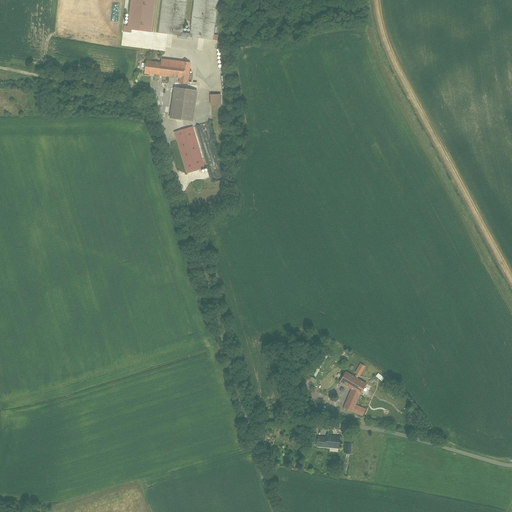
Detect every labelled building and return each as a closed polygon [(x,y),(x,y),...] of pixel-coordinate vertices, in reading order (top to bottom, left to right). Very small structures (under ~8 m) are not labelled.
[(156,0),(131,0),(128,25),(124,25),(123,31),(132,32),(132,29),(152,32),(156,0)] [(162,0),(159,32),(180,34),(179,37),(193,39),(194,36),(215,39),(220,0),(194,0),(191,33),(184,32),(188,0),(162,0)] [(192,62),(183,61),(162,58),(162,61),(147,60),(145,74),(181,78),(180,82),(188,83),(192,62)] [(199,90),(175,86),(170,117),(194,121),(199,90)] [(221,93),(211,94),(211,105),(222,104),(221,93)] [(206,167),(194,125),(175,131),(187,173),(206,167)] [(315,376),(313,375),(328,351),(321,347),(307,371),(301,367),(297,375),(300,376),(296,384),(306,390),(309,385),(315,376)] [(365,380),(356,375),(363,362),(359,360),(352,372),(344,367),(338,378),(350,385),(342,405),(361,412),(364,405),(355,401),(358,391),(365,380)] [(401,415),(409,408),(406,404),(398,412),(401,415)] [(328,436),(318,435),(316,447),(338,449),(340,436),(328,435),(328,436)] [(350,454),(351,444),(345,443),(343,453),(350,454)]
